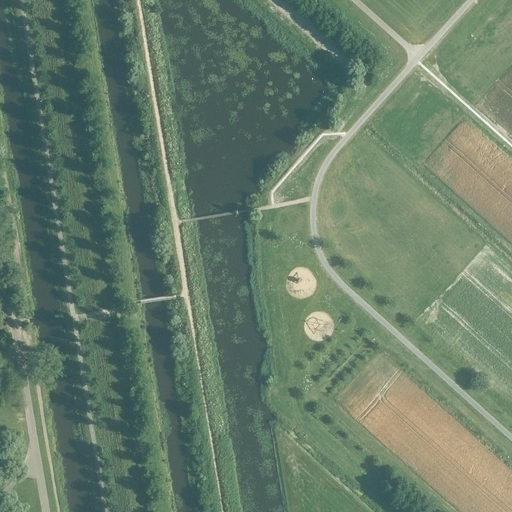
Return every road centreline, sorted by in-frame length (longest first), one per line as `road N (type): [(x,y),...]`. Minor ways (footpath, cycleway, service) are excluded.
road 1 (unknown): [(340,0),(389,44),(390,64),(252,229),(280,346),(284,425),(380,511)]
road 2 (unknown): [(0,149),(13,278),(7,301),(29,338),(57,511)]
road 3 (track): [(187,294),(222,511)]
